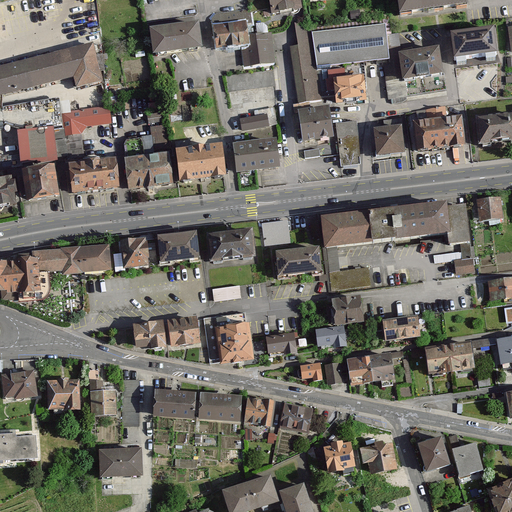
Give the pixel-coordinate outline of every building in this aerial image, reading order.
[(268,0),(271,17),(301,13),(298,0),(268,0)] [(398,0),(401,20),(470,10),(468,0),(398,0)] [(248,44),(248,32),(254,32),(254,12),(212,12),(212,45),(248,44)] [(291,49),(299,106),(322,103),(311,24),(295,26),(298,48),(291,49)] [(154,30),(157,55),(203,49),(200,25),(154,30)] [(314,36),(319,71),(385,62),(388,83),(404,81),(405,85),(443,80),(439,45),(390,51),(387,27),(314,36)] [(451,36),(454,60),(496,55),(493,30),(451,36)] [(255,43),(244,44),(244,64),(276,63),(275,32),(254,32),(255,43)] [(0,68),(0,98),(75,79),(78,90),(104,83),(94,44),(0,68)] [(336,93),(337,108),(367,106),(364,79),(346,81),(346,73),(328,75),(329,94),(336,93)] [(86,125),(112,122),(110,105),(63,110),(66,134),(86,132),(86,125)] [(299,116),(303,147),(333,142),(329,111),(299,116)] [(240,118),(243,130),(269,124),(266,112),(240,118)] [(511,120),(479,124),(481,149),(511,145),(511,120)] [(414,127),(417,156),(465,152),(463,122),(414,127)] [(341,170),(361,168),(356,123),(337,125),(341,170)] [(164,124),(152,125),(153,134),(142,135),(144,149),(158,148),(157,142),(166,141),(164,124)] [(375,133),(378,161),(404,159),(402,131),(375,133)] [(237,147),(240,174),(283,169),(280,142),(237,147)] [(181,152),(184,182),(228,178),(225,147),(181,152)] [(128,160),(131,190),(176,185),(172,156),(128,160)] [(120,162),(73,166),(75,193),(122,190),(120,162)] [(25,174),(30,202),(62,196),(57,168),(25,174)] [(0,181),(0,207),(19,204),(14,179),(0,181)] [(478,204),(480,225),(504,223),(502,202),(478,204)] [(323,224),(326,254),(467,241),(465,213),(449,215),(448,211),(323,224)] [(288,222),(263,225),(265,246),(290,243),(288,222)] [(211,236),(213,262),(256,259),(254,233),(211,236)] [(161,238),(163,264),(202,260),(199,235),(161,238)] [(123,242),(126,269),(154,266),(152,239),(123,242)] [(462,242),(462,255),(471,255),(471,242),(462,242)] [(0,295),(5,296),(41,304),(53,295),(53,276),(113,274),(112,247),(35,253),(35,260),(23,259),(19,266),(0,264),(0,295)] [(276,257),(279,284),(323,279),(320,252),(276,257)] [(455,260),(456,275),(474,273),(473,258),(455,260)] [(511,279),(488,283),(491,303),(511,299),(511,279)] [(214,288),(215,300),(242,296),(240,284),(214,288)] [(361,297),(332,301),(335,327),(364,323),(361,297)] [(384,343),(422,339),(420,319),(381,323),(384,343)] [(167,325),(170,351),(200,348),(197,321),(167,325)] [(134,329),(136,352),(164,350),(162,327),(134,329)] [(216,332),(221,368),(251,364),(247,328),(216,332)] [(345,329),(314,333),(316,351),(347,347),(345,329)] [(295,335),(266,340),(269,359),(298,354),(295,335)] [(511,365),(511,339),(496,342),(500,367),(511,365)] [(471,345),(425,351),(429,378),(474,371),(471,345)] [(390,357),(347,363),(351,389),(394,382),(390,357)] [(339,365),(325,367),(328,388),(343,385),(339,365)] [(319,366),(300,369),(302,382),(313,381),(313,384),(322,383),(319,366)] [(2,375),(5,397),(14,396),(15,400),(37,397),(34,371),(2,375)] [(123,382),(122,428),(139,428),(140,383),(123,382)] [(50,383),(50,412),(81,412),(81,383),(50,383)] [(92,383),(92,418),(118,418),(118,393),(106,393),(106,383),(92,383)] [(158,394),(157,418),(198,420),(199,396),(158,394)] [(205,397),(203,420),(243,423),(245,401),(205,397)] [(251,400),(249,424),(271,426),(274,403),(251,400)] [(289,405),(284,433),(305,437),(310,409),(289,405)] [(0,434),(0,461),(38,460),(37,438),(18,438),(18,434),(0,434)] [(418,448),(427,476),(450,469),(441,440),(418,448)] [(328,450),(334,478),(359,472),(353,444),(328,450)] [(453,452),(461,480),(483,473),(475,446),(453,452)] [(393,447),(360,452),(363,467),(369,466),(371,478),(397,473),(393,447)] [(102,453),(103,480),(145,479),(144,452),(102,453)] [(227,495),(232,511),(262,511),(282,506),(273,479),(227,495)] [(511,511),(511,485),(487,495),(493,511),(511,511)] [(317,511),(309,488),(285,496),(290,511),(317,511)]
